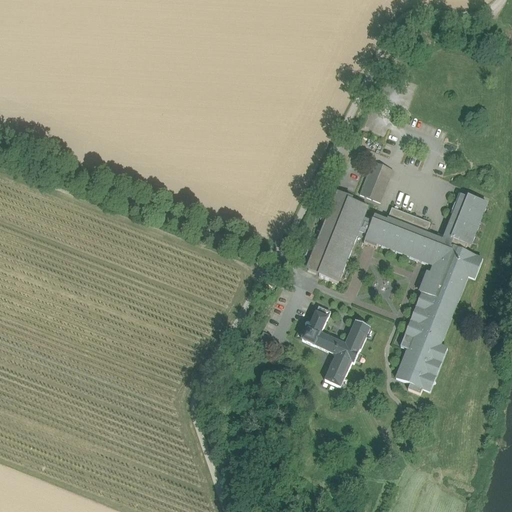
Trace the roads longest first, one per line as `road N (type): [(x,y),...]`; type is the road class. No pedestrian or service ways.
road 1 (unclassified): [(0,150),(272,259),(393,28),(421,12),(490,17),(501,0)]
road 2 (track): [(272,259),(192,401),(225,511)]
